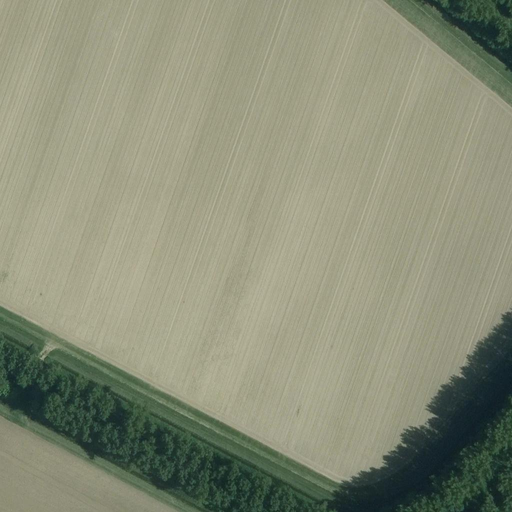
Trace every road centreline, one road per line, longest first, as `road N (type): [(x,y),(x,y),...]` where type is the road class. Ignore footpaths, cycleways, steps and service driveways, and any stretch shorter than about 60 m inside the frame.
road 1 (track): [(511,381),(425,478),(361,505),(0,322)]
road 2 (track): [(309,511),(36,370),(47,346)]
road 3 (track): [(416,0),(511,78)]
